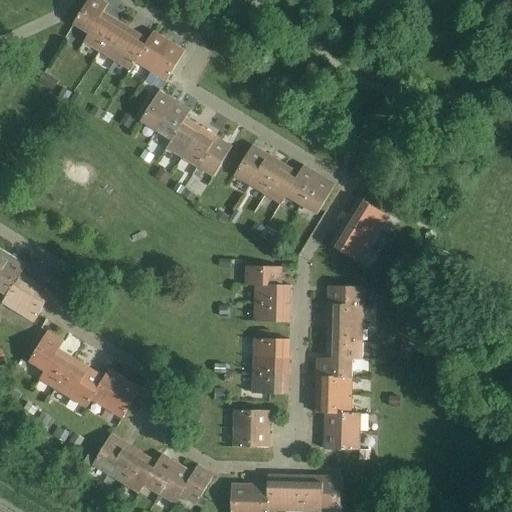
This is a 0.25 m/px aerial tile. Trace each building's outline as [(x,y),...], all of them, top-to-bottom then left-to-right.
[(103,12),(104,13),(108,5),(100,0),(88,0),(73,25),(88,35),(89,35),(103,12)] [(118,22),(104,13),(103,12),(89,35),(88,35),(84,42),(100,52),(118,22)] [(115,62),(134,31),(118,22),(100,52),(115,62)] [(149,40),(134,31),(115,62),(131,71),(135,63),(149,40)] [(151,73),(169,42),(153,32),(149,40),(135,63),(151,73)] [(169,42),(151,73),(166,82),(185,51),(169,42)] [(156,131),(175,101),(159,91),(140,122),(156,131)] [(186,119),(191,111),(175,101),(156,131),(171,141),(172,141),(186,119)] [(201,128),(186,119),(172,141),(171,141),(166,148),(182,158),(201,128)] [(198,167),(216,138),(201,128),(182,158),(198,167)] [(216,138),(198,167),(213,177),(232,147),(216,138)] [(251,186),(269,156),(253,146),(235,176),(251,186)] [(266,195),(285,165),(269,156),(251,186),(266,195)] [(300,174),(299,174),(285,165),(266,195),(282,205),(287,197),(286,196),(300,174)] [(302,206),(320,176),(304,166),(299,174),(300,174),(286,196),(287,197),(302,206)] [(320,176),(302,206),(317,215),(335,185),(320,176)] [(349,214),(380,233),(389,218),(358,199),(349,214)] [(421,214),(411,207),(404,218),(414,225),(421,214)] [(371,248),(380,233),(349,214),(340,230),(371,248)] [(361,264),(371,248),(340,230),(330,245),(361,264)] [(0,273),(11,257),(0,250),(0,273)] [(21,274),(22,275),(27,267),(11,257),(0,273),(0,292),(6,296),(7,297),(21,274)] [(282,286),(282,268),(246,267),(246,286),(256,286),(282,286)] [(36,284),(22,275),(21,274),(7,297),(6,296),(1,304),(17,314),(36,284)] [(36,284),(17,314),(33,324),(52,293),(36,284)] [(292,286),(282,286),(256,286),(255,303),(291,304),(292,286)] [(328,305),(364,306),(364,288),(328,287),(328,305)] [(291,323),(291,304),(255,303),(255,322),(291,323)] [(363,324),(364,306),(328,305),(327,323),(363,324)] [(363,342),(363,324),(327,323),(327,341),(363,342)] [(58,350),(63,342),(47,332),(29,362),(44,371),(45,372),(58,350)] [(254,358),(290,359),(290,340),(254,339),(254,358)] [(362,361),(363,342),(327,341),(326,359),(326,360),(353,360),(353,361),(362,361)] [(74,360),(58,350),(45,372),(44,371),(40,379),(56,389),(74,360)] [(289,376),(290,359),(254,358),(253,375),(289,376)] [(326,360),(326,359),(317,359),(316,378),(353,379),(353,361),(353,360),(326,360)] [(71,398),(89,369),(74,360),(56,389),(71,398)] [(105,378),(104,378),(89,369),(71,398),(87,408),(92,400),(91,400),(105,378)] [(107,409),(125,379),(109,370),(104,378),(105,378),(91,400),(92,400),(107,409)] [(289,395),(289,376),(253,375),(253,394),(289,395)] [(352,396),(353,379),(316,378),(316,395),(352,396)] [(125,379),(107,409),(123,419),(141,389),(125,379)] [(352,414),(352,396),(316,395),(315,414),(325,414),(352,414)] [(234,429),(270,430),(270,412),(235,411),(234,429)] [(361,414),(352,414),(325,414),(325,432),(361,432),(361,414)] [(269,449),(270,430),(234,429),(234,448),(269,449)] [(360,451),(361,432),(325,432),(324,450),(360,451)] [(109,474),(127,444),(111,435),(93,464),(109,474)] [(75,447),(68,442),(63,448),(69,453),(75,447)] [(124,483),(142,453),(127,444),(109,474),(124,483)] [(140,493),(144,486),(158,463),(142,453),(124,483),(140,493)] [(160,495),(179,464),(163,455),(158,463),(144,486),(160,495)] [(194,474),(179,464),(160,495),(176,505),(181,497),(180,496),(194,474)] [(180,496),(181,497),(196,506),(214,475),(198,466),(194,474),(180,496)] [(286,511),(287,476),(268,476),(268,486),(269,486),(268,511),(269,511),(286,511)] [(300,511),(304,511),(305,477),(287,476),(286,511),(300,511)] [(322,511),(323,477),(305,477),(304,511),(322,511)] [(323,477),(322,511),(340,511),(342,477),(323,477)] [(249,511),(250,485),(232,485),(231,511),(249,511)] [(269,486),(268,486),(250,485),(249,511),(268,511),(269,511),(268,511),(269,486)]
